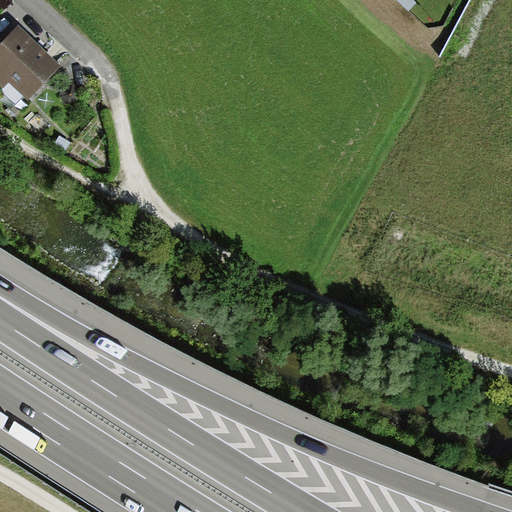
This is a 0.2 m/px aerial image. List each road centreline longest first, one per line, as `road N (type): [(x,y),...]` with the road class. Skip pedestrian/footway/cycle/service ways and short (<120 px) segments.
road 1 (track): [(511,376),(298,297),(166,224),(137,173),(111,78)]
road 2 (motorway): [(483,511),(256,421),(0,284)]
road 3 (motorway): [(304,511),(0,320)]
road 4 (motorway): [(0,395),(182,511)]
